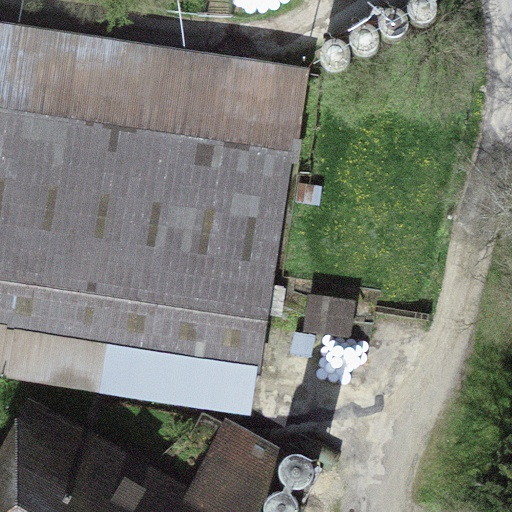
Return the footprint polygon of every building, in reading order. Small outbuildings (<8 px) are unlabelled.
[(431,11),(417,7),(408,17),(411,31),(425,34),(435,24),(431,11)] [(406,35),(398,23),(384,24),(378,36),(386,48),(400,47),(406,35)] [(0,371),(250,410),(263,324),(275,325),(313,75),(0,26),(0,371)] [(356,64),(370,63),(376,50),(368,39),(354,40),(348,53),(356,64)] [(347,67),(341,55),(327,54),(319,66),(326,78),(340,79),(347,67)] [(302,511),(307,504),(304,502),(323,468),(289,449),(284,458),(202,415),(167,480),(49,417),(0,505),(0,511),(302,511)]
